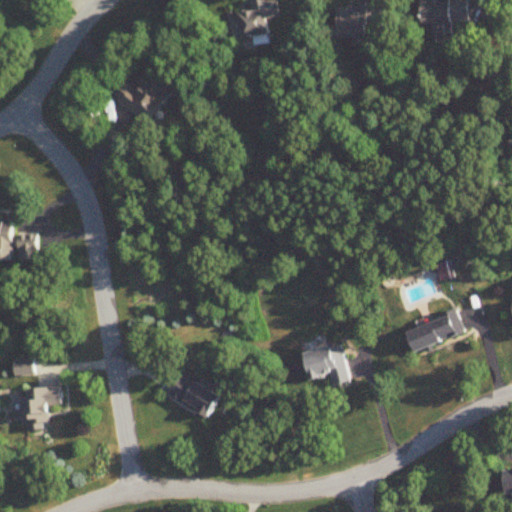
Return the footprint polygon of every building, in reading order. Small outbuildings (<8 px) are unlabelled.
[(279,0),(255,0),(253,0),(254,12),(232,15),(235,41),(272,37),(270,20),(281,19),(279,0)] [(425,0),(426,25),(472,24),(471,0),(425,0)] [(341,38),(373,39),(374,28),(386,29),(387,7),(342,5),(341,38)] [(152,126),(179,89),(154,71),(140,90),(131,83),(118,101),(152,126)] [(0,262),(19,263),(19,261),(41,262),(41,236),(18,236),(18,221),(0,220),(0,262)] [(468,335),(460,313),(409,332),(418,354),(468,335)] [(344,346),(306,355),(313,382),(334,377),(336,388),(353,384),(344,346)] [(17,379),(38,377),(36,360),(15,362),(17,379)] [(172,397),(215,419),(226,397),(183,375),(172,397)] [(24,403),(25,424),(29,424),(30,435),(46,434),(45,426),(53,425),(52,408),(65,407),(64,389),(31,391),(32,403),(24,403)]
